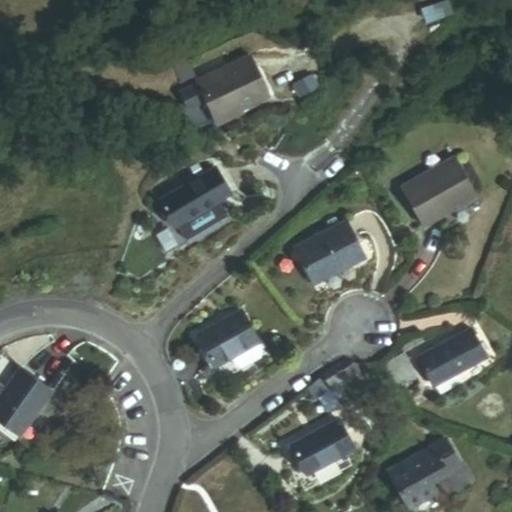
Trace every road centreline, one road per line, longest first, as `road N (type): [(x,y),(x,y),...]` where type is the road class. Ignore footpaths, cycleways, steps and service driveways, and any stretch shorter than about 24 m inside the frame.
road 1 (residential): [(174,437),(215,434),(354,331)]
road 2 (unclassified): [(141,344),(276,208)]
road 3 (residential): [(0,329),(23,314),(88,314),(141,344)]
